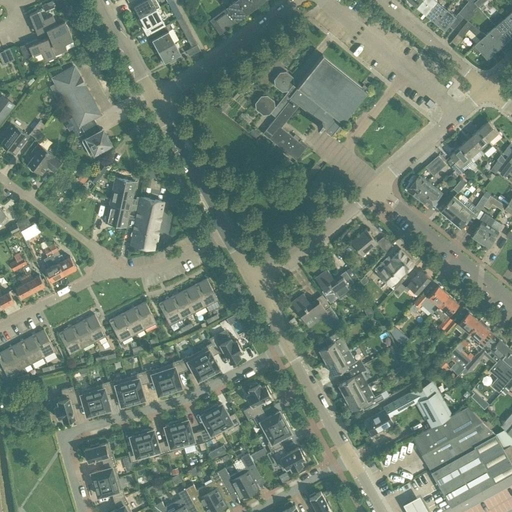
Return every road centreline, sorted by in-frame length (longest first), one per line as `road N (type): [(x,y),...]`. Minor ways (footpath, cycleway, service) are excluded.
road 1 (residential): [(274,353),(189,397),(66,435),(83,511)]
road 2 (residential): [(511,303),(377,187)]
road 3 (residential): [(154,100),(295,0)]
road 4 (residential): [(255,283),(377,187)]
road 5 (tertiary): [(226,232),(154,100)]
road 6 (residential): [(377,187),(486,88)]
road 7 (residential): [(105,272),(95,249),(0,176)]
road 8 (residential): [(486,88),(381,0)]
road 9 (tertiary): [(351,459),(287,345)]
road 10 (residential): [(226,232),(157,268),(105,272)]
